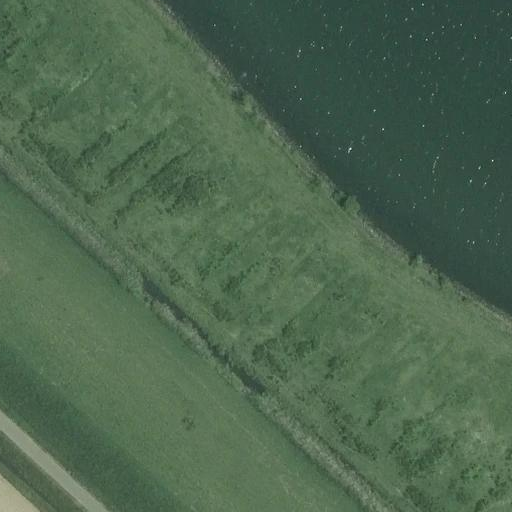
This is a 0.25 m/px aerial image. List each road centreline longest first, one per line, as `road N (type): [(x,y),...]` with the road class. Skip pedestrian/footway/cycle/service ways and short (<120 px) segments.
road 1 (track): [(0,331),(195,511)]
road 2 (unclassified): [(95,511),(0,422)]
